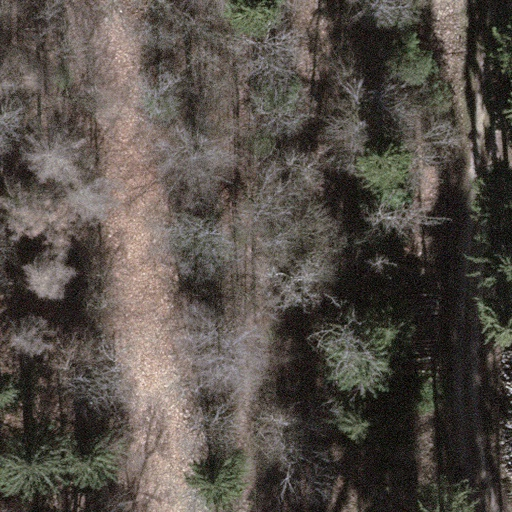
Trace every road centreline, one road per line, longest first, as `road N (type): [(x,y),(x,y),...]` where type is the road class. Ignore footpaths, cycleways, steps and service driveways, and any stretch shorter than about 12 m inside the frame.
road 1 (track): [(503,0),(462,338),(481,485),(497,511)]
road 2 (track): [(102,0),(140,95),(164,511)]
